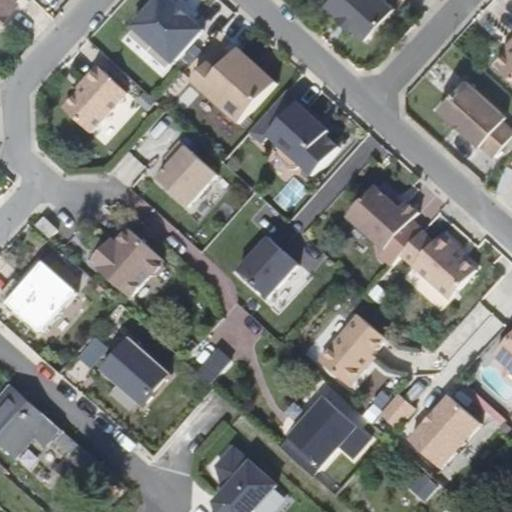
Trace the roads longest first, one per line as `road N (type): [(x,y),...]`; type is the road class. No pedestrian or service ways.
road 1 (residential): [(99,0),(13,94),(16,156),(36,189)]
road 2 (residential): [(0,348),(153,485)]
road 3 (residential): [(511,242),(367,106)]
road 4 (residential): [(367,106),(248,0)]
road 5 (residential): [(367,106),(469,0)]
